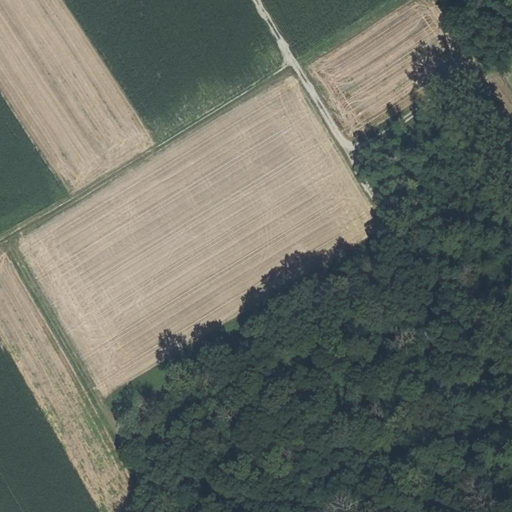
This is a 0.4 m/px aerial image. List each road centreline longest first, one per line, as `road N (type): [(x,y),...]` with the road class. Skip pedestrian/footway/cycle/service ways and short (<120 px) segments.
road 1 (track): [(262,0),(392,238),(121,437),(143,490),(122,511)]
road 2 (track): [(7,240),(399,0)]
road 3 (track): [(121,437),(7,240),(0,244)]
